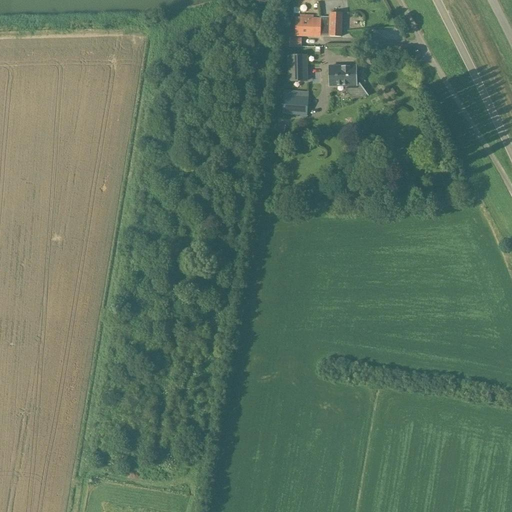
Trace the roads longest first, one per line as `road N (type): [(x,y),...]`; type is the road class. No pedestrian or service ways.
road 1 (unclassified): [(511,191),(399,0)]
road 2 (tertiary): [(511,154),(436,0)]
